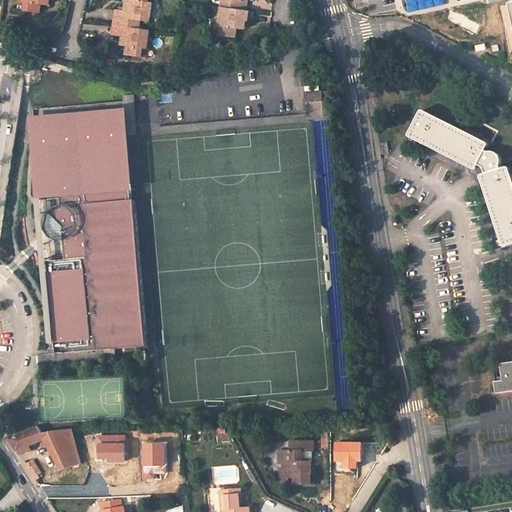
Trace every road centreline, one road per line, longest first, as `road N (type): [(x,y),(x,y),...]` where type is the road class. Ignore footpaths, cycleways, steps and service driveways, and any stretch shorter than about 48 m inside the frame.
road 1 (tertiary): [(339,38),(416,444)]
road 2 (residential): [(339,38),(399,31),(511,89)]
